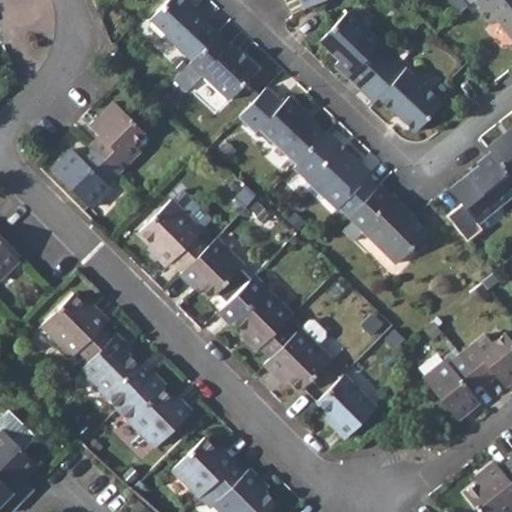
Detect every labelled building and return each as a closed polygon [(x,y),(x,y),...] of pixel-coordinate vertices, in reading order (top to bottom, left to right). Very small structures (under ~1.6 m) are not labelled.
[(168,0),(150,19),(191,62),(218,34),(206,22),(183,0),(168,0)] [(301,0),(306,8),(321,0),(301,0)] [(511,0),(480,0),(483,4),(482,5),(494,22),(498,19),(511,36),(511,0)] [(338,62),(362,87),(393,54),(380,42),(349,11),(322,39),(342,58),(338,62)] [(204,74),(230,98),(258,67),(232,42),(230,45),(218,34),(191,62),(188,66),(200,78),(204,74)] [(381,95),(417,130),(445,101),(393,54),(362,87),(377,101),(381,95)] [(262,129),(299,164),(328,133),(303,110),(305,108),(291,95),(284,102),(268,87),(240,116),(258,132),(262,129)] [(90,118),(100,128),(104,132),(93,143),(116,167),(140,142),(132,134),(143,123),(114,93),(90,118)] [(89,139),(93,143),(104,132),(100,128),(89,139)] [(492,150),(511,174),(511,128),(490,147),(492,150)] [(307,178),(338,207),(371,171),(330,131),(328,133),(299,164),(297,165),(309,176),(307,178)] [(72,143),(62,152),(66,156),(56,167),(90,201),(110,181),(106,177),(116,167),(93,143),(83,154),(72,143)] [(511,174),(492,150),(478,161),(483,168),(473,177),(470,173),(451,189),(463,204),(448,216),(468,241),(483,229),(479,223),(511,195),(511,174)] [(51,163),(56,167),(66,156),(62,152),(51,163)] [(350,216),(399,263),(431,231),(408,208),(409,206),(397,194),(395,196),(383,183),(350,216)] [(173,253),(184,265),(205,242),(192,228),(198,222),(170,194),(139,225),(151,238),(159,246),(155,249),(166,260),(173,253)] [(22,253),(0,230),(0,274),(1,275),(22,253)] [(205,242),(184,265),(199,280),(211,293),(243,261),(215,232),(205,242)] [(147,241),(155,249),(159,246),(151,238),(147,241)] [(195,283),(199,280),(184,265),(181,268),(195,283)] [(270,330),(280,320),(291,309),(253,271),(218,307),(228,319),(232,316),(242,326),(258,342),(269,353),(281,342),(270,330)] [(78,347),(90,358),(101,347),(91,337),(102,325),(110,317),(98,306),(94,311),(85,302),(74,290),(43,322),(73,352),(78,347)] [(89,297),(85,302),(94,311),(98,306),(89,297)] [(305,317),(297,325),(312,342),(321,333),(321,328),(310,317),(305,317)] [(262,360),(272,370),(275,366),(283,374),(295,388),(327,356),(312,342),(297,325),(296,325),(290,330),(280,320),(270,330),(281,342),(269,353),(262,360)] [(150,374),(126,350),(110,334),(102,325),(91,337),(101,347),(90,358),(79,369),(118,406),(150,374)] [(254,345),(258,342),(242,326),(239,330),(254,345)] [(461,352),(482,378),(493,368),(497,373),(505,383),(511,377),(511,336),(505,328),(493,339),(486,331),(461,352)] [(114,330),(110,334),(126,350),(130,347),(114,330)] [(423,376),(453,415),(465,406),(468,409),(479,399),(469,388),(482,378),(461,352),(450,361),(448,357),(423,376)] [(279,378),(283,374),(275,366),(272,370),(279,378)] [(485,383),(497,373),(493,368),(482,378),(485,383)] [(153,371),(150,374),(118,406),(117,406),(156,445),(191,409),(180,398),(177,402),(172,397),(161,386),(164,383),(153,371)] [(315,398),(327,411),(337,421),(332,426),(343,436),(373,405),(341,372),(315,398)] [(172,397),(177,402),(180,398),(175,393),(172,397)] [(456,418),(468,409),(465,406),(453,415),(456,418)] [(322,416),(332,426),(337,421),(327,411),(322,416)] [(0,477),(23,499),(35,486),(24,476),(39,462),(4,428),(0,431),(0,477)] [(207,486),(229,464),(213,448),(201,436),(170,467),(198,496),(207,486)] [(218,444),(213,448),(229,464),(233,460),(218,444)] [(492,460),(482,468),(485,472),(477,479),(461,491),(479,511),(507,511),(511,508),(511,458),(510,456),(497,466),(492,460)] [(229,464),(207,486),(218,496),(211,503),(219,511),(264,511),(274,502),(261,489),(254,481),(257,478),(246,467),(239,474),(229,464)] [(473,475),(477,479),(485,472),(482,468),(473,475)] [(0,477),(0,504),(3,501),(13,510),(23,499),(0,477)] [(265,486),(257,478),(254,481),(261,489),(265,486)]
